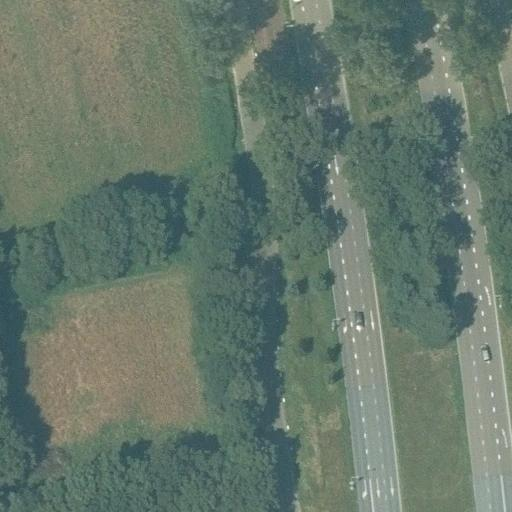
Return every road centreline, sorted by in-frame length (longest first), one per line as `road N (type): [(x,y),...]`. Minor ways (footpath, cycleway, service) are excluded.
road 1 (secondary): [(492,511),(417,0)]
road 2 (secondary): [(313,0),(387,511)]
road 3 (unclassified): [(232,0),(261,190),(267,374),(285,511)]
